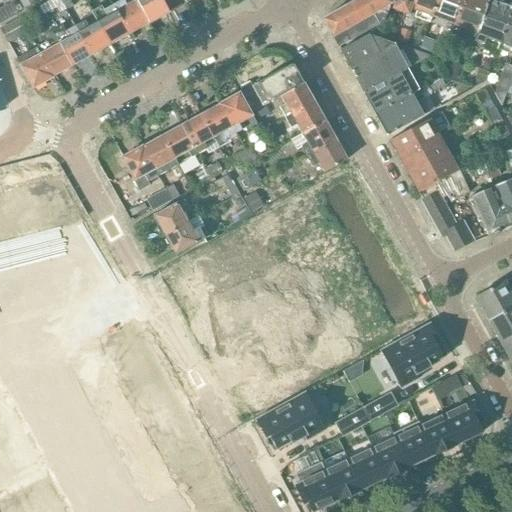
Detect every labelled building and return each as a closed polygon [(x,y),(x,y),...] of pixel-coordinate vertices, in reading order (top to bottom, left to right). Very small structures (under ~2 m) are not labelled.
[(51,0),(50,1),(58,16),(66,11),(60,0),(51,0)] [(73,8),(69,0),(60,0),(66,11),(73,8)] [(148,23),(135,0),(127,5),(123,0),(121,0),(113,5),(129,34),(148,23)] [(135,0),(148,23),(149,24),(168,13),(161,0),(135,0)] [(164,0),(171,13),(182,7),(178,0),(164,0)] [(385,0),(356,0),(322,19),(338,47),(368,30),(386,21),(390,8),(385,0)] [(385,0),(390,8),(390,6),(389,4),(392,3),(396,5),(394,9),(409,15),(414,0),(385,0)] [(439,0),(414,0),(409,15),(412,9),(419,11),(416,17),(431,23),(439,0)] [(464,0),(439,0),(431,23),(447,28),(449,22),(455,25),(464,0)] [(490,0),(464,0),(455,25),(463,27),(461,34),(476,39),(490,0)] [(490,0),(476,39),(475,41),(497,49),(511,9),(511,1),(507,0),(498,0),(498,1),(494,0),(490,0)] [(12,3),(0,9),(0,24),(18,14),(12,3)] [(102,11),(94,15),(97,21),(110,44),(129,34),(113,5),(102,11)] [(35,9),(28,13),(33,22),(40,18),(35,9)] [(511,9),(497,49),(511,54),(511,9)] [(91,55),(110,44),(97,21),(96,21),(91,12),(81,18),(83,22),(75,26),(91,55)] [(20,18),(0,28),(0,30),(8,44),(28,32),(20,18)] [(71,66),(91,55),(75,26),(65,31),(62,25),(52,31),(71,66)] [(386,27),(383,35),(394,40),(397,31),(386,27)] [(402,30),(398,41),(407,44),(411,33),(402,30)] [(53,77),(53,76),(71,66),(52,31),(41,37),(45,43),(37,47),(53,77)] [(340,50),(350,69),(394,45),(391,40),(372,34),(340,50)] [(423,42),(421,48),(427,51),(430,44),(423,42)] [(350,69),(363,93),(407,69),(394,45),(350,69)] [(410,68),(431,57),(398,46),(410,68)] [(17,58),(34,88),(53,77),(37,47),(17,58)] [(451,63),(446,79),(458,83),(464,67),(451,63)] [(293,64),(292,64),(251,86),(249,82),(238,88),(252,112),(263,106),(265,105),(281,97),(304,84),(293,64)] [(511,71),(503,68),(496,91),(507,94),(511,81),(511,71)] [(363,93),(375,115),(419,90),(407,69),(363,93)] [(478,69),(475,79),(485,81),(488,72),(478,69)] [(314,103),(304,84),(281,97),(285,105),(280,108),(286,118),(314,103)] [(475,95),(482,106),(491,101),(485,89),(475,95)] [(375,115),(387,136),(424,116),(412,94),(419,90),(375,115)] [(239,93),(219,104),(220,105),(235,134),(246,128),(247,130),(256,126),(239,93)] [(324,122),(314,103),(286,118),(291,129),(297,126),(301,135),(324,122)] [(220,105),(200,116),(213,139),(222,134),(225,140),(235,134),(220,105)] [(263,106),(254,111),(259,119),(270,114),(265,105),(263,106)] [(494,107),(485,112),(491,124),(501,119),(494,107)] [(200,116),(181,126),(197,155),(208,149),(204,143),(213,139),(200,116)] [(439,137),(430,120),(429,119),(389,141),(399,159),(439,137)] [(335,141),(324,122),(301,135),(306,143),(300,146),(306,157),(335,141)] [(503,124),(494,129),(500,141),(510,136),(503,124)] [(181,126),(162,137),(178,166),(197,155),(181,126)] [(159,176),(178,166),(162,137),(143,147),(143,146),(159,176)] [(448,154),(439,137),(399,159),(408,175),(448,154)] [(274,140),(267,144),(271,150),(277,146),(274,140)] [(323,174),(346,161),(335,141),(306,157),(312,168),(318,165),(323,174)] [(263,156),(256,144),(245,150),(251,162),(263,156)] [(159,176),(143,146),(122,157),(134,179),(132,180),(139,192),(149,186),(147,182),(159,176)] [(233,157),(240,169),(251,162),(245,150),(233,157)] [(459,171),(459,170),(457,171),(448,154),(408,175),(418,193),(439,181),(459,171)] [(221,170),(217,163),(205,169),(211,180),(220,175),(221,170)] [(196,174),(202,185),(211,180),(205,169),(196,174)] [(260,182),(253,169),(244,175),(245,177),(237,182),(242,192),(251,188),(251,187),(260,182)] [(439,181),(446,197),(454,193),(457,199),(470,193),(459,171),(439,181)] [(220,179),(231,199),(239,195),(228,175),(220,179)] [(511,178),(493,187),(510,228),(511,226),(511,178)] [(349,179),(314,199),(325,219),(360,199),(349,179)] [(442,237),(446,234),(456,228),(456,227),(440,199),(446,197),(439,181),(418,193),(419,192),(423,200),(422,201),(442,237)] [(55,182),(34,187),(44,225),(65,220),(55,182)] [(180,197),(173,185),(166,188),(173,200),(180,197)] [(34,187),(14,192),(25,231),(44,225),(34,187)] [(488,237),(510,228),(493,187),(471,197),(488,237)] [(145,200),(152,212),(173,200),(166,188),(145,200)] [(124,190),(118,193),(123,203),(129,199),(124,190)] [(14,192),(0,196),(0,217),(5,236),(25,231),(14,192)] [(243,199),(251,213),(263,207),(255,193),(243,199)] [(183,199),(175,204),(154,215),(159,224),(158,227),(160,232),(164,232),(166,235),(189,222),(184,213),(189,211),(183,199)] [(360,199),(325,219),(336,238),(370,218),(360,199)] [(247,207),(235,214),(240,221),(251,215),(247,207)] [(370,218),(336,238),(346,256),(381,237),(370,218)] [(176,254),(204,239),(199,228),(193,231),(189,222),(166,235),(167,237),(166,241),(169,246),(172,247),(176,254)] [(455,250),(471,241),(462,224),(456,227),(456,228),(446,234),(455,250)] [(287,231),(277,236),(281,243),(291,237),(287,231)] [(291,237),(281,243),(284,250),(295,244),(291,237)] [(381,237),(346,256),(356,275),(391,256),(381,237)] [(272,239),(261,245),(265,252),(275,246),(272,239)] [(275,246),(265,252),(268,259),(279,253),(275,246)] [(73,249),(61,252),(63,260),(75,257),(73,249)] [(220,251),(185,270),(196,290),(231,271),(220,251)] [(52,254),(40,257),(43,265),(54,262),(52,254)] [(391,256),(356,275),(367,294),(402,275),(391,256)] [(24,262),(12,265),(14,273),(26,270),(24,262)] [(12,265),(1,268),(3,276),(14,273),(12,265)] [(308,268),(298,274),(302,281),(312,275),(308,268)] [(231,271),(196,290),(207,309),(241,290),(231,271)] [(312,275),(302,281),(305,288),(316,282),(312,275)] [(402,275),(367,294),(377,313),(412,294),(402,275)] [(293,277),(282,283),(286,290),(296,284),(293,277)] [(511,308),(511,296),(504,282),(476,298),(489,322),(511,308)] [(296,284),(286,290),(290,296),(300,291),(296,284)] [(241,290),(207,309),(217,328),(252,309),(241,290)] [(412,294),(377,313),(389,333),(423,314),(412,294)] [(329,306),(319,312),(323,319),(333,313),(329,306)] [(511,338),(511,308),(489,322),(502,344),(511,338)] [(252,309),(217,328),(228,347),(262,328),(252,309)] [(333,313),(323,319),(326,326),(337,320),(333,313)] [(314,315),(303,321),(307,328),(317,322),(314,315)] [(135,322),(101,342),(111,360),(146,341),(135,322)] [(317,322),(307,328),(311,334),(321,329),(317,322)] [(380,351),(401,388),(419,378),(417,374),(419,373),(420,372),(426,369),(426,368),(430,367),(429,366),(442,359),(435,345),(439,343),(428,324),(380,351)] [(262,328),(228,347),(238,365),(273,346),(262,328)] [(344,332),(333,338),(337,345),(347,339),(344,332)] [(511,338),(502,344),(511,363),(511,338)] [(146,341),(111,360),(121,378),(156,359),(146,341)] [(328,341),(317,346),(321,353),(331,347),(328,341)] [(273,346),(238,365),(249,384),(283,365),(273,346)] [(156,359),(121,378),(131,396),(165,377),(156,359)] [(80,364),(73,367),(79,378),(86,374),(80,364)] [(283,365),(249,384),(260,404),(294,385),(283,365)] [(86,374),(79,378),(84,388),(91,385),(86,374)] [(165,377),(131,396),(141,414),(175,395),(165,377)] [(306,441),(324,430),(304,393),(256,420),(266,438),(270,436),(278,449),(291,442),(291,443),(295,441),(295,442),(295,441),(301,438),(302,438),(302,437),(304,436),(306,441)] [(390,393),(362,408),(369,422),(397,407),(390,393)] [(175,395),(141,414),(151,432),(185,412),(175,395)] [(0,397),(0,503),(4,511),(59,511),(34,463),(3,404),(0,397)] [(99,400),(92,404),(98,414),(105,411),(99,400)] [(472,402),(443,415),(457,444),(482,433),(477,423),(481,421),(472,402)] [(341,438),(369,422),(362,408),(333,424),(341,438)] [(105,411),(98,414),(103,425),(110,421),(105,411)] [(185,412),(151,432),(161,449),(195,430),(185,412)] [(420,426),(419,427),(433,456),(434,455),(434,456),(456,445),(457,444),(443,415),(420,426)] [(418,422),(392,434),(394,438),(395,438),(409,467),(433,456),(419,427),(420,426),(418,422)] [(389,427),(367,438),(372,449),(371,449),(385,478),(386,478),(408,468),(408,467),(409,467),(395,438),(394,438),(389,427)] [(195,430),(161,449),(171,467),(205,448),(195,430)] [(118,436),(111,440),(117,450),(124,447),(118,436)] [(124,447),(117,450),(122,461),(129,457),(124,447)] [(205,448),(171,467),(181,486),(216,467),(205,448)] [(371,449),(347,461),(361,490),(385,478),(371,449)] [(325,471),(323,472),(337,501),(338,500),(338,501),(360,490),(361,490),(347,461),(325,471)] [(299,483),(295,485),(304,505),(308,503),(312,511),(313,511),(337,501),(323,472),(325,471),(321,463),(295,475),(299,483)] [(137,473),(130,476),(136,486),(143,483),(137,473)] [(143,483),(136,486),(141,497),(148,494),(143,483)] [(210,511),(237,511),(228,495),(217,501),(219,507),(210,511)]
